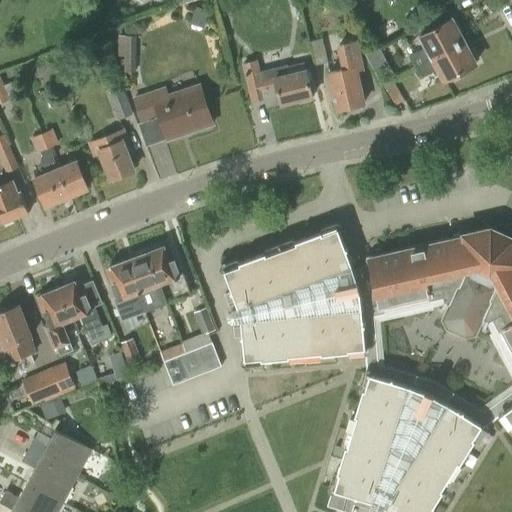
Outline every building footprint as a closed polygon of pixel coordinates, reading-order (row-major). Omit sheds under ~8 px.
[(195,7),(190,24),(204,28),(209,10),(195,7)] [(408,55),(415,67),(463,42),(451,20),(421,36),(427,45),(408,55)] [(124,59),(120,59),(120,65),(124,65),(124,72),(135,72),(136,36),(118,36),(118,56),(124,56),(124,59)] [(322,39),(310,41),(315,64),(327,61),(322,39)] [(329,74),(337,109),(365,103),(357,67),(364,66),(358,39),(336,44),(342,71),(329,74)] [(463,42),(415,67),(420,78),(439,67),(445,79),(447,78),(451,81),(457,78),(457,73),(475,63),(463,42)] [(264,98),(266,108),(281,104),(299,100),(300,103),(311,101),(310,97),(312,97),(305,70),(303,61),(285,66),(286,70),(262,76),(258,60),(242,64),(251,102),(264,98)] [(0,103),(9,99),(13,100),(17,97),(11,82),(4,85),(0,76),(0,103)] [(384,86),(395,105),(404,100),(392,81),(384,86)] [(142,121),(159,115),(167,139),(184,133),(182,129),(211,119),(199,86),(167,97),(165,89),(135,99),(142,121)] [(123,90),(109,95),(118,120),(132,114),(123,90)] [(111,179),(113,178),(115,181),(125,177),(124,174),(133,170),(128,157),(134,154),(124,128),(87,143),(94,158),(101,155),(111,179)] [(53,129),(40,134),(66,198),(87,189),(76,161),(62,167),(54,147),(59,144),(53,129)] [(4,134),(0,136),(0,158),(6,173),(18,167),(4,134)] [(66,198),(40,134),(31,138),(37,153),(41,152),(44,160),(41,161),(46,174),(34,179),(45,206),(66,198)] [(12,181),(0,186),(0,223),(28,212),(21,193),(17,195),(12,181)] [(465,239),(369,260),(372,270),(355,274),(337,226),(223,268),(238,308),(241,319),(245,361),(366,350),(368,373),(332,489),(327,505),(349,511),(351,511),(354,503),(370,508),(371,511),(429,511),(484,426),(502,412),(511,425),(511,238),(490,229),(464,235),(465,239)] [(168,246),(148,253),(167,303),(160,283),(168,280),(175,300),(191,294),(183,271),(178,273),(168,246)] [(148,253),(127,261),(139,291),(137,292),(145,312),(167,303),(148,253)] [(139,291),(127,261),(107,269),(118,296),(113,297),(122,321),(138,315),(130,294),(136,292),(144,313),(145,312),(137,292),(139,291)] [(58,289),(70,319),(80,315),(92,344),(112,336),(107,323),(102,325),(95,306),(90,308),(79,281),(58,289)] [(51,327),(70,319),(58,289),(39,297),(51,327)] [(31,336),(19,305),(0,312),(0,349),(5,363),(37,351),(31,336)] [(194,312),(201,334),(214,329),(207,308),(194,312)] [(153,358),(146,339),(135,343),(133,337),(119,342),(128,366),(140,361),(141,363),(153,358)] [(212,342),(180,355),(189,379),(221,366),(212,342)] [(189,379),(180,355),(164,361),(173,385),(189,379)] [(63,362),(49,368),(59,393),(74,387),(63,362)] [(85,383),(100,379),(96,365),(81,369),(85,383)] [(59,393),(49,368),(22,379),(33,404),(59,393)] [(67,411),(60,395),(39,404),(45,420),(67,411)] [(34,438),(28,449),(78,476),(92,450),(55,430),(46,445),(34,438)] [(34,468),(25,484),(62,504),(78,476),(28,449),(22,461),(34,468)] [(58,511),(62,504),(25,484),(18,498),(6,491),(0,501),(0,502),(12,509),(16,511),(58,511)]
